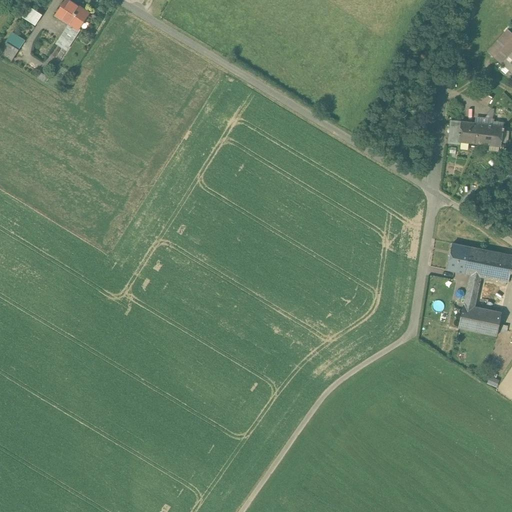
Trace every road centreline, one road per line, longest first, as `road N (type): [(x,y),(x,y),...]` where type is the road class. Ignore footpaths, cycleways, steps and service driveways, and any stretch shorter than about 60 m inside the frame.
road 1 (unclassified): [(119,0),(435,192)]
road 2 (track): [(241,511),(324,395),(412,328)]
road 3 (unclassified): [(412,328),(435,192)]
